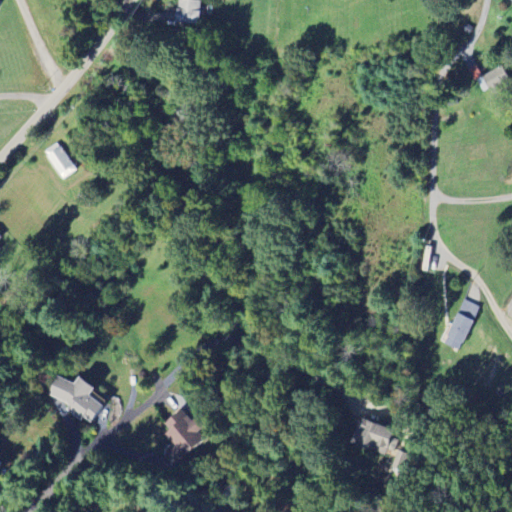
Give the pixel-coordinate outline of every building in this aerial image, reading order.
[(202,0),(201,0),(176,0),(176,23),(202,23),(202,0)] [(78,170),(60,142),(46,152),(64,179),(78,170)] [(458,351),(480,308),(465,300),(443,343),(458,351)] [(70,404),(66,411),(93,424),(103,404),(90,397),(96,387),(80,379),(77,385),(58,376),(49,394),(70,404)] [(165,424),(170,430),(164,435),(174,446),(167,452),(178,464),(206,437),(180,410),(165,424)] [(401,435),(359,420),(351,443),(393,457),(401,435)]
